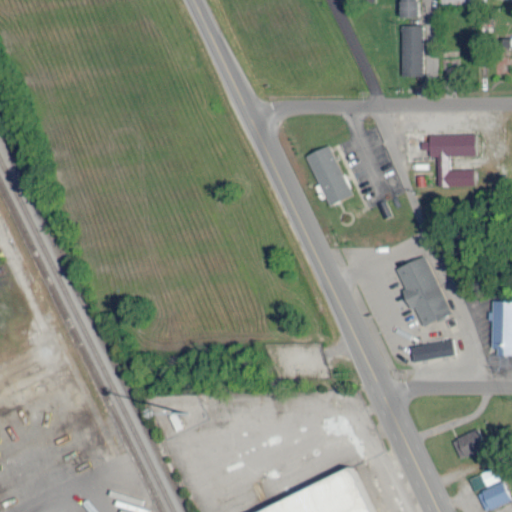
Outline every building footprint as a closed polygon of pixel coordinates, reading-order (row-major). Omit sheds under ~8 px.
[(399,0),(399,16),(418,16),(417,0),(399,0)] [(423,74),(422,24),(401,24),(402,75),(423,74)] [(474,184),(474,168),(449,168),(448,155),(476,154),(475,132),(429,133),(429,139),(422,139),(422,148),(429,148),(429,155),(437,155),(437,185),(474,184)] [(351,194),(329,144),(307,153),(328,204),(351,194)] [(420,324),(450,311),(425,253),(396,265),(405,286),(404,286),(420,324)] [(511,298),(492,298),(492,309),(491,309),(491,345),(497,345),(497,352),(511,351),(511,298)] [(411,344),(414,360),(455,351),(452,336),(411,344)] [(460,457),(485,446),(477,427),(452,437),(460,457)] [(474,489),(503,477),(498,464),(469,476),(474,489)] [(511,498),(503,479),(477,490),(486,509),(511,498)]
